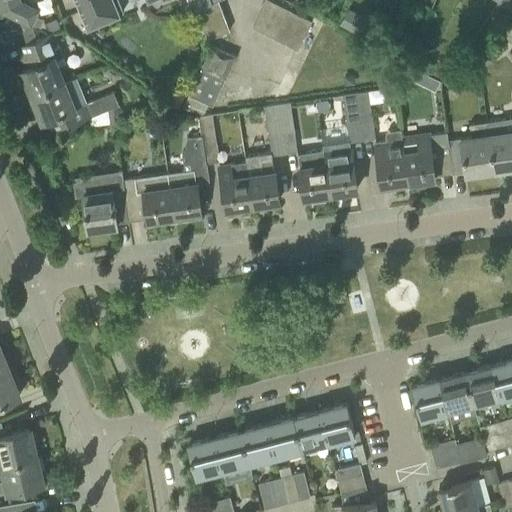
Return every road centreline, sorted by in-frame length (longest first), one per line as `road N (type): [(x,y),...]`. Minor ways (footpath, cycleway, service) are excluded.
road 1 (unclassified): [(29,282),(511,217)]
road 2 (unclassified): [(144,422),(387,363)]
road 3 (residential): [(92,435),(29,282)]
road 4 (unclassified): [(387,363),(511,331)]
road 5 (unclassified): [(424,481),(387,363)]
